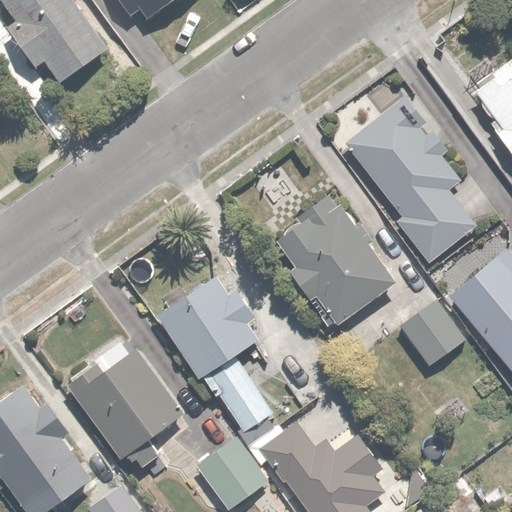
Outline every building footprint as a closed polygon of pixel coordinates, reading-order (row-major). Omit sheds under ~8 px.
[(108,45),(74,0),(2,0),(16,18),(4,27),(32,66),(44,57),(61,80),(108,45)] [(175,0),(116,0),(128,15),(141,5),(151,19),(175,0)] [(511,54),(470,84),(499,123),(489,130),(511,162),(511,54)] [(407,127),(393,107),(345,142),(397,214),(392,218),(422,260),(475,222),(451,188),(461,181),(416,120),(407,127)] [(395,283),(334,199),(329,192),(293,218),(298,225),(279,239),(298,266),(290,272),(308,296),(314,292),(337,324),(395,283)] [(236,227),(205,226),(205,248),(236,249),(236,227)] [(511,260),(503,250),(448,296),(511,372),(511,260)] [(217,274),(155,314),(196,377),(200,375),(214,397),(218,394),(241,430),(269,413),(235,359),(260,342),(217,274)] [(467,338),(437,296),(399,324),(429,366),(467,338)] [(135,469),(165,447),(154,431),(170,421),(184,411),(139,348),(123,359),(114,346),(62,383),(63,385),(115,459),(123,453),(135,469)] [(39,406),(23,384),(0,400),(0,479),(1,478),(25,511),(44,511),(89,480),(61,440),(72,433),(48,399),(39,406)] [(269,459),(307,511),(374,511),(369,505),(388,491),(376,474),(381,470),(356,436),(332,453),(324,441),(341,428),(320,399),(286,424),(282,418),(247,444),(262,464),(269,459)] [(233,435),(192,466),(227,511),(228,511),(269,481),(233,435)] [(400,511),(455,511),(457,511),(455,507),(477,493),(462,471),(400,511)] [(154,511),(140,491),(116,508),(118,511),(154,511)]
